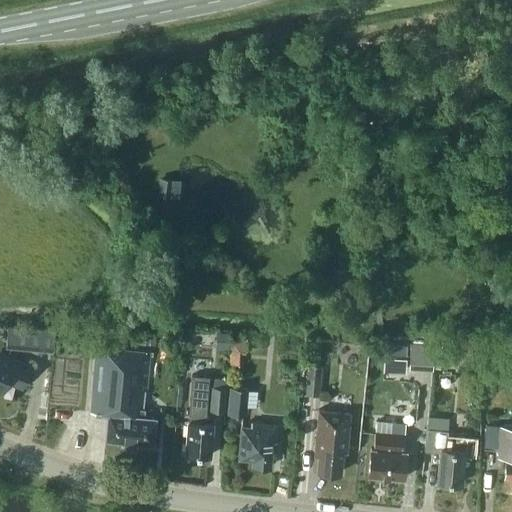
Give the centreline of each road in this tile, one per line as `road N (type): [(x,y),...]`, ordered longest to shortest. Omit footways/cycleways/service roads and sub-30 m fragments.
road 1 (tertiary): [(281,511),(102,483),(0,447)]
road 2 (primary): [(0,34),(171,0)]
